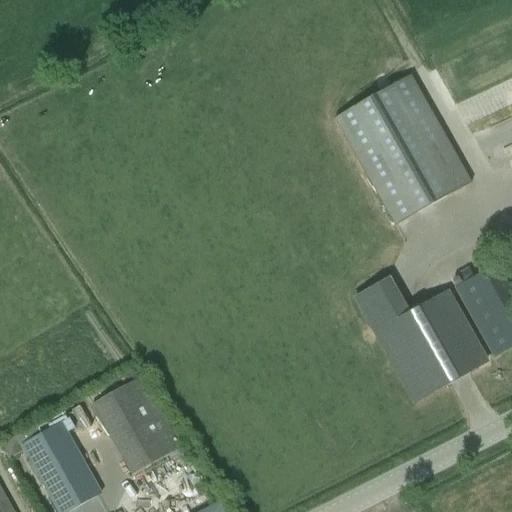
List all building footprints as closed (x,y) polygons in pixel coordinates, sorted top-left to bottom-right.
[(393,227),(416,214),(470,184),(411,78),(334,121),(393,227)] [(494,360),(511,349),(511,294),(497,268),(455,292),(484,343),(494,360)] [(409,314),(389,279),(355,298),(415,404),(485,365),(445,294),(409,314)] [(93,408),(122,460),(132,477),(181,450),(171,433),(142,381),(93,408)] [(6,420),(17,431),(44,403),(29,389),(10,408),(14,411),(6,420)] [(50,432),(45,421),(0,443),(0,446),(7,461),(23,453),(51,500),(57,511),(70,511),(101,495),(91,477),(61,426),(50,432)] [(0,511),(11,511),(0,491),(0,511)]
